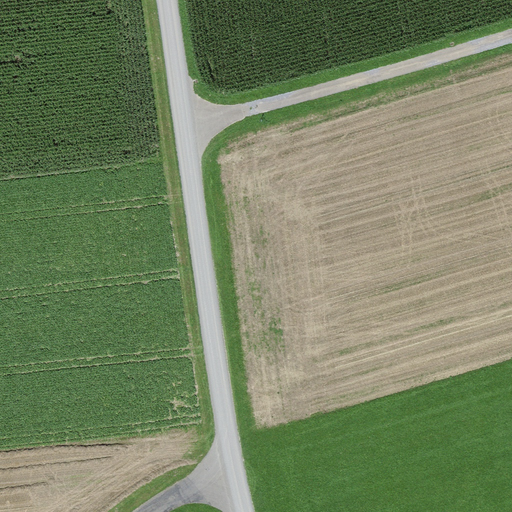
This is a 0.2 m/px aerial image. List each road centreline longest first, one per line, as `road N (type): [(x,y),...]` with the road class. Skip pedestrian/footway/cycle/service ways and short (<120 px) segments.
road 1 (unclassified): [(247,511),(234,473),(173,0)]
road 2 (track): [(190,129),(511,34)]
